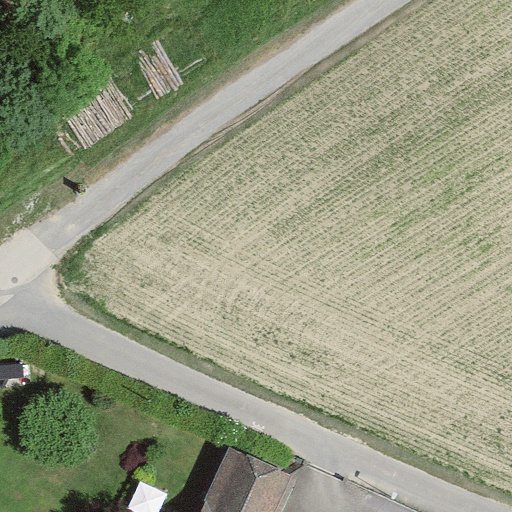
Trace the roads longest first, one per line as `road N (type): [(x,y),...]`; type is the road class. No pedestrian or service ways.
road 1 (residential): [(0,284),(511,511)]
road 2 (track): [(0,272),(246,78),(365,0)]
